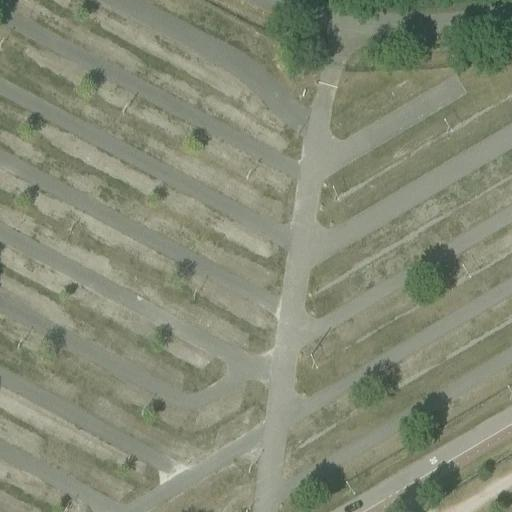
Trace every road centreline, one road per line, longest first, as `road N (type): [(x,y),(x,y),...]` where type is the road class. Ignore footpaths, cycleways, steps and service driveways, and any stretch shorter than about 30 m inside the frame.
road 1 (unknown): [(288,345),(0,197)]
road 2 (unknown): [(280,407),(0,272)]
road 3 (unclassified): [(511,9),(413,30),(371,30),(265,0)]
